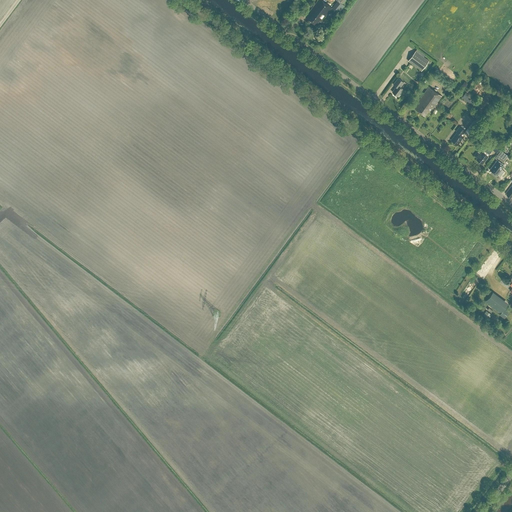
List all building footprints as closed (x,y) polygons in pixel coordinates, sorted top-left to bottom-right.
[(332,7),(322,0),(318,0),(306,16),(316,24),(320,19),(321,20),(323,16),(324,17),(332,7)] [(407,61),(421,71),(429,60),(415,50),(407,61)] [(398,78),(393,84),(396,86),(392,91),(397,96),(403,89),(400,87),(404,82),(398,78)] [(414,107),(425,115),(429,110),(430,111),(432,107),(433,108),(442,96),(429,86),(414,107)] [(488,91),(483,97),(484,98),(475,110),(481,114),(489,102),(488,101),(493,95),(488,91)] [(465,131),(469,135),(475,128),(471,124),(465,131)] [(456,131),(457,132),(451,140),(457,145),(464,137),(461,135),(465,130),(460,126),(456,131)] [(491,149),(496,153),(500,149),(494,144),(491,149)] [(476,159),(481,163),(482,162),(483,162),(488,156),(492,150),(486,146),(483,149),(484,150),(482,152),(481,153),(477,151),(474,155),(477,158),(476,159)] [(490,169),(497,175),(505,165),(502,163),(507,155),(503,152),(501,155),(498,153),(495,158),(497,160),(490,169)] [(487,319),(491,314),(487,310),(482,315),(487,319)]
